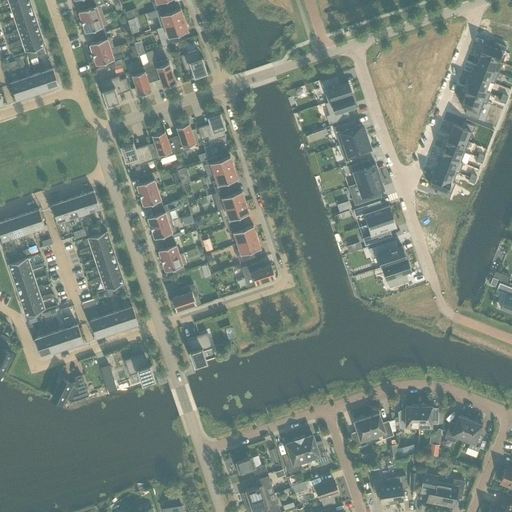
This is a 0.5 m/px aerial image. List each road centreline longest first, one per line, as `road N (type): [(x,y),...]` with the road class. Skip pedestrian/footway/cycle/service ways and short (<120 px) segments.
road 1 (residential): [(224,88),(289,283),(159,327)]
road 2 (residential): [(325,409),(408,385),(500,409),(506,426),(472,511)]
road 3 (residential): [(400,179),(443,307),(511,339)]
road 4 (residential): [(159,327),(34,368),(17,318),(0,309)]
road 5 (residential): [(400,179),(415,173),(474,23),(470,5)]
road 6 (residential): [(159,327),(108,173)]
road 7 (residential): [(354,44),(400,179)]
road 8 (residential): [(200,452),(325,409)]
road 9 (residential): [(200,452),(159,327)]
road 10 (residential): [(107,132),(224,88)]
road 11 (residential): [(470,5),(354,44)]
